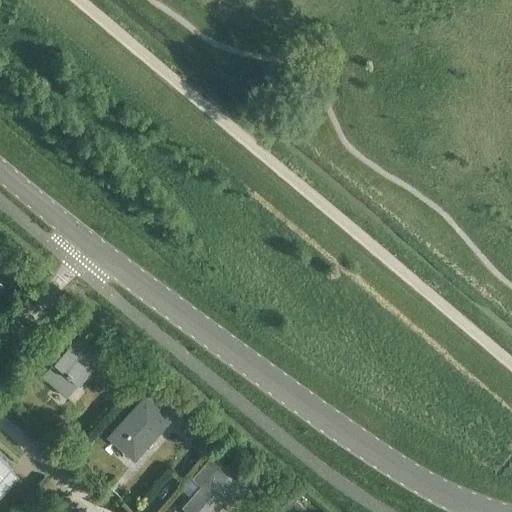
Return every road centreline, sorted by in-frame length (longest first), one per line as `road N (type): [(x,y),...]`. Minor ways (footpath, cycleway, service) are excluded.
road 1 (unclassified): [(511,361),(78,0)]
road 2 (tertiary): [(485,511),(279,388),(83,243)]
road 3 (residential): [(99,511),(0,423)]
